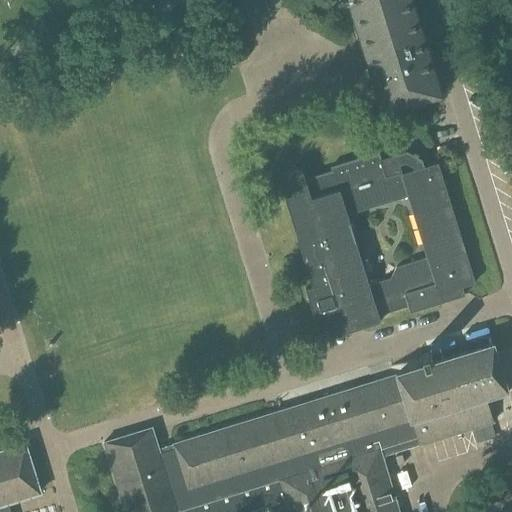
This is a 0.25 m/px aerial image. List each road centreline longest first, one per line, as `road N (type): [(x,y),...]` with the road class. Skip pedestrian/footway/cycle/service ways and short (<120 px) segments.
road 1 (unknown): [(283,367),(221,149),(232,93),(279,35),(277,0)]
road 2 (unknown): [(41,443),(283,367)]
road 3 (unknown): [(283,367),(511,298)]
